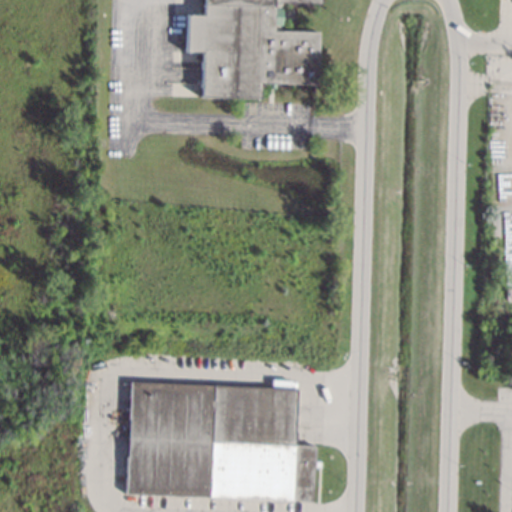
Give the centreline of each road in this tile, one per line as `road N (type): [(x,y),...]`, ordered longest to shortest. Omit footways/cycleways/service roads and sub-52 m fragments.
road 1 (tertiary): [(381,0),(366,52),(359,511)]
road 2 (tertiary): [(449,511),(462,81),(447,0)]
